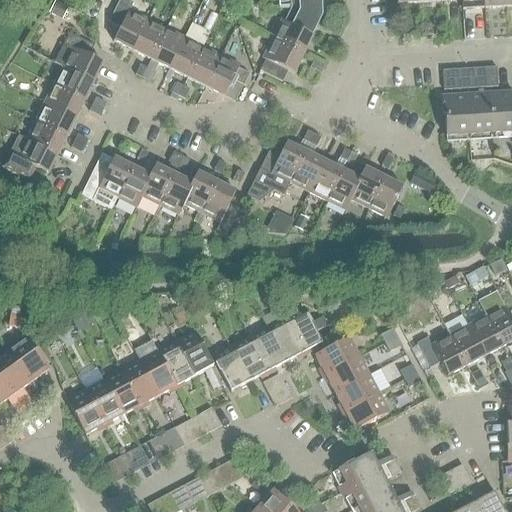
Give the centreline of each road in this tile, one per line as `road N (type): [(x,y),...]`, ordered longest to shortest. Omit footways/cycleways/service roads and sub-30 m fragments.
road 1 (residential): [(109,511),(259,427),(310,472),(391,427)]
road 2 (residential): [(70,195),(116,104),(132,98),(191,122),(285,107),(319,117),(334,107)]
road 3 (residential): [(505,224),(452,188),(424,152),(334,107)]
road 4 (residential): [(391,427),(433,406),(471,410),(473,450),(417,478)]
road 5 (residential): [(359,55),(511,46)]
road 6 (residential): [(94,511),(47,440),(0,458)]
